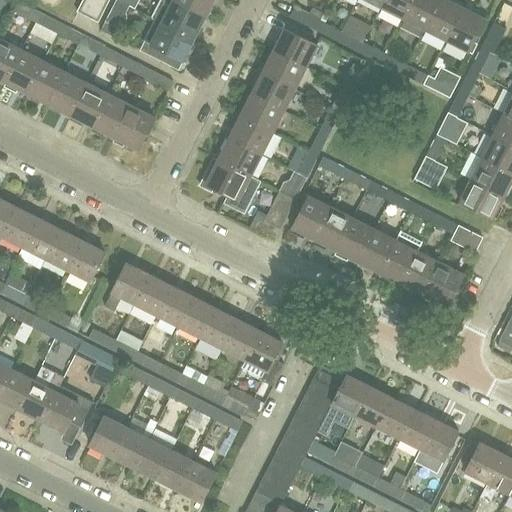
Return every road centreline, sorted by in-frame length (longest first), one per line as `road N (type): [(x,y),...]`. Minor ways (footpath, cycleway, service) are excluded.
road 1 (residential): [(456,369),(147,212)]
road 2 (residential): [(147,212),(253,0)]
road 3 (residential): [(147,212),(0,137)]
